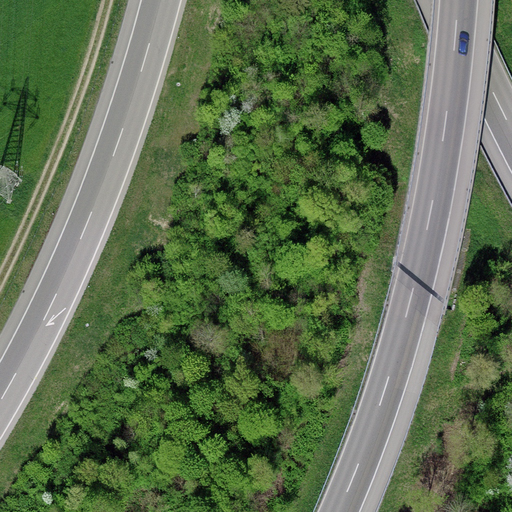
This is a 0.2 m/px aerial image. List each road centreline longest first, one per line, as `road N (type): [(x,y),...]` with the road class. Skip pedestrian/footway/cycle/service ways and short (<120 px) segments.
road 1 (motorway): [(337,511),(415,278),(445,124),(457,0)]
road 2 (motorway): [(160,0),(86,225),(0,400)]
road 3 (track): [(107,0),(76,102),(0,280)]
road 4 (motorway): [(453,0),(511,129)]
